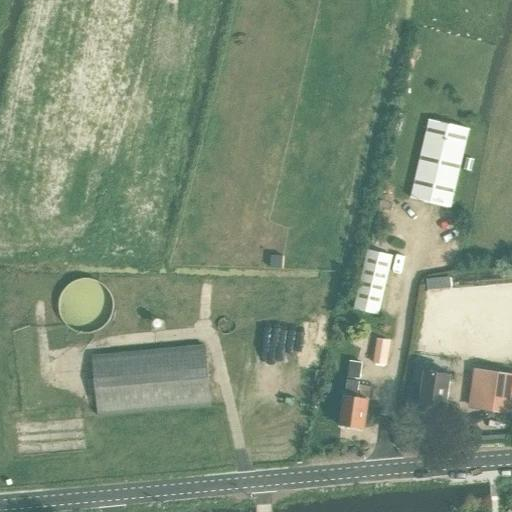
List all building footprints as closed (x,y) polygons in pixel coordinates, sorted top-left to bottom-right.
[(451,208),(469,131),(430,121),(412,199),(451,208)] [(466,157),(463,169),(471,171),(474,159),(466,157)] [(369,250),(355,309),(378,315),(392,256),(369,250)] [(85,334),(87,334),(91,334),(95,333),(97,333),(99,331),(101,330),(104,328),(107,326),(108,324),(110,321),(111,320),(112,318),(112,316),(113,313),(114,312),(114,310),(114,307),(114,304),(113,300),(113,299),(112,297),(110,293),(109,292),(108,290),(106,287),(103,285),(101,283),(97,282),(94,280),(90,280),(87,279),(84,279),(81,280),(78,281),(74,282),(71,284),(68,286),(67,287),(66,289),(63,292),(61,295),(60,298),(60,300),(59,301),(59,303),(59,305),(59,307),(59,309),(59,311),(59,313),(60,315),(60,316),(61,318),(62,320),(64,323),(66,326),(69,328),(72,331),(75,332),(76,333),(80,334),(82,334),(85,334)] [(439,280),(427,281),(428,291),(440,290),(439,280)] [(297,320),(307,322),(310,309),(300,307),(297,320)] [(386,366),(390,342),(378,340),(374,364),(386,366)] [(99,416),(210,406),(205,346),(93,357),(99,416)] [(361,378),(362,365),(349,363),(347,376),(361,378)] [(473,410),(511,415),(511,375),(478,371),(473,410)] [(445,413),(451,375),(425,372),(419,409),(445,413)] [(345,396),(340,426),(349,428),(351,430),(357,431),(360,429),(364,430),(368,400),(357,398),(360,382),(348,381),(345,396)]
